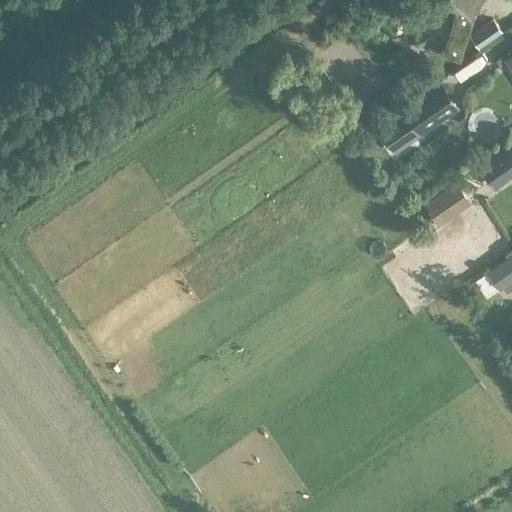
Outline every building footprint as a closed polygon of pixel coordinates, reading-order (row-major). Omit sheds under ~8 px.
[(476,13),(470,8),(476,0),(446,0),(445,6),(457,9),(443,54),(461,60),(476,13)] [(485,28),(472,37),(479,47),(502,31),(493,18),(483,25),(485,28)] [(394,148),(395,149),(455,106),(440,85),(379,127),(380,128),(383,127),(396,146),(394,148)] [(511,149),(508,144),(473,169),(488,190),(511,173),(511,149)] [(511,253),(490,269),(501,285),(511,277),(511,253)]
